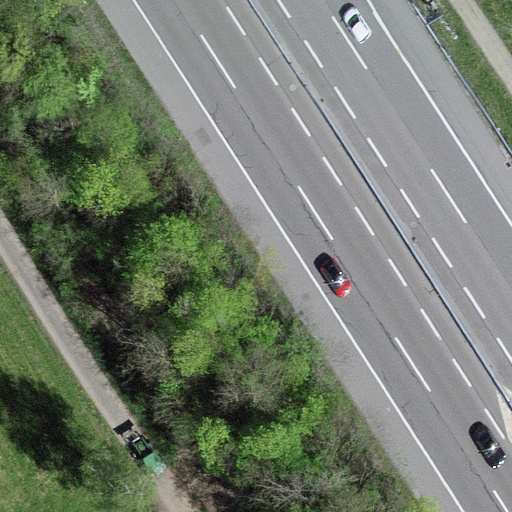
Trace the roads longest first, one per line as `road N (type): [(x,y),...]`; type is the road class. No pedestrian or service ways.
road 1 (motorway): [(177,0),(507,511)]
road 2 (motorway): [(511,294),(321,0)]
road 3 (unclassified): [(187,511),(0,228)]
